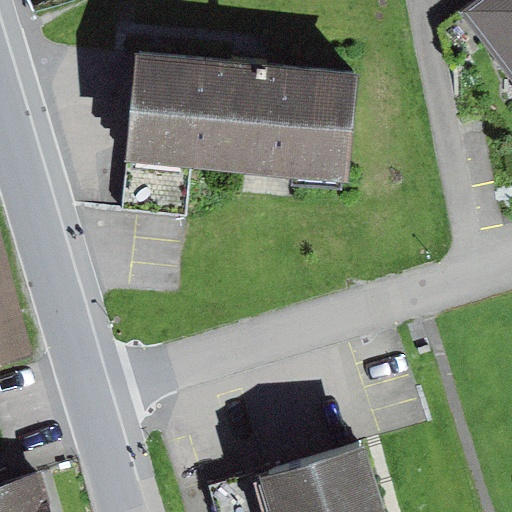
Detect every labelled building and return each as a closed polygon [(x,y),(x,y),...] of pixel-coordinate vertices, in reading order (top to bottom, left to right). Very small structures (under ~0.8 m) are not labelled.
[(511,0),(471,0),(459,9),(511,78),(511,0)] [(360,69),(135,50),(126,156),(351,175),(360,69)] [(0,247),(0,357),(28,349),(0,247)] [(387,511),(371,456),(269,486),(276,511),(387,511)] [(271,511),(261,469),(221,479),(229,511),(271,511)] [(54,511),(44,473),(0,484),(0,511),(54,511)]
